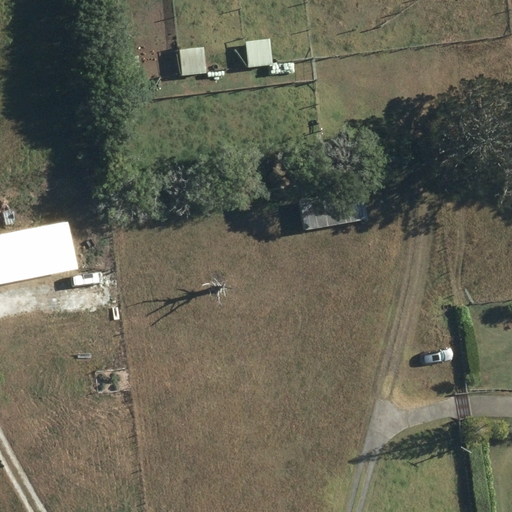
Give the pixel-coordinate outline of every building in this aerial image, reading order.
[(272,64),(269,39),(245,41),(248,67),(272,64)] [(203,46),(179,49),(182,75),(206,72),(203,46)] [(137,55),(120,56),(122,81),(139,79),(137,55)] [(361,187),(297,199),(303,231),(367,219),(361,187)] [(83,239),(78,217),(0,233),(0,283),(76,268),(71,242),(83,239)]
